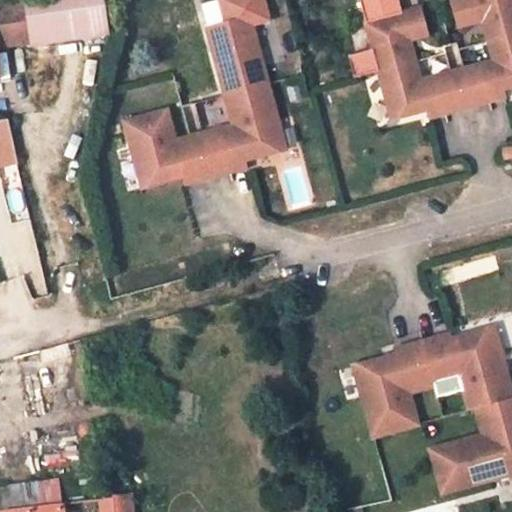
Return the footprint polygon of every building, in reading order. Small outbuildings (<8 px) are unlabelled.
[(0,46),(31,43),(25,0),(23,0),(21,2),(0,4),(0,46)] [(25,0),(31,43),(31,46),(109,35),(104,0),(25,0)] [(511,84),(511,0),(452,0),(459,23),(483,17),(489,38),(415,58),(408,29),(426,24),(420,4),(403,9),(400,0),(361,0),(373,45),(348,51),(354,73),(379,66),(393,117),(428,107),(430,115),(506,95),(504,86),(511,84)] [(286,147),(268,81),(251,14),(209,25),(236,130),(205,138),(214,173),(247,165),(245,158),(286,147)] [(178,145),(167,107),(126,118),(143,185),(185,174),(186,181),(203,176),(194,141),(178,145)] [(12,138),(0,141),(0,167),(18,163),(12,138)] [(214,173),(205,138),(194,141),(203,176),(214,173)] [(511,389),(494,324),(452,336),(451,331),(395,347),(397,352),(399,358),(386,362),(384,356),(354,364),(374,435),(479,406),(487,432),(453,441),(455,448),(433,455),(443,492),(511,472),(511,389)] [(399,358),(397,352),(384,356),(386,362),(399,358)] [(38,506),(36,482),(6,485),(7,489),(9,510),(38,506)] [(7,489),(0,489),(0,510),(9,510),(7,489)] [(100,511),(132,511),(131,495),(114,497),(99,499),(100,511)] [(53,504),(54,511),(64,511),(63,503),(53,504)]
